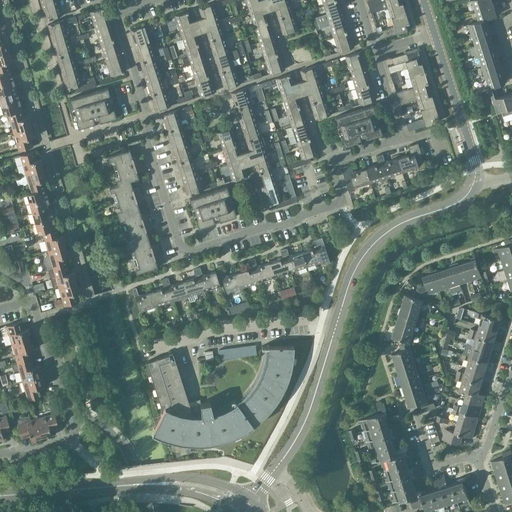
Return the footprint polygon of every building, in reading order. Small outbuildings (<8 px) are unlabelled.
[(61,16),(56,0),(53,0),(42,4),(46,20),(61,16)] [(245,0),(249,10),(263,5),(268,4),(266,0),(245,0)] [(293,14),(288,0),(280,0),(268,4),(270,11),(275,9),(278,18),(293,14)] [(335,0),(323,4),(328,20),(343,15),(337,0),(335,0)] [(401,0),(390,0),(381,3),(383,9),(388,8),(391,18),(405,13),(401,0)] [(472,2),(474,11),(493,5),(491,0),(472,0),(468,1),(469,3),(472,2)] [(383,9),(381,3),(369,7),(370,13),(383,9)] [(199,26),(203,25),(204,24),(219,20),(213,4),(199,8),(202,18),(197,19),(199,26)] [(254,26),(269,21),(266,12),(270,11),(268,4),(263,5),(249,10),(254,26)] [(478,22),(484,20),(496,16),(493,5),(474,11),(472,12),(472,14),(475,13),(478,21),(478,22)] [(90,12),(95,28),(110,23),(105,7),(90,12)] [(180,32),(195,27),(199,26),(197,19),(192,21),(189,11),(175,16),(180,32)] [(394,27),(389,29),(391,35),(410,29),(405,13),(391,18),(394,27)] [(283,35),(298,30),(293,14),(278,18),(283,35)] [(333,36),(348,31),(343,15),(328,20),(333,36)] [(48,25),(53,41),(67,37),(62,20),(48,25)] [(204,24),(203,25),(199,26),(201,33),(206,31),(209,40),(224,36),(219,20),(204,24)] [(468,35),(468,36),(494,28),(493,23),(486,25),(484,20),(478,22),(478,21),(468,25),(471,34),(468,35)] [(254,26),(259,42),(274,37),(269,21),(254,26)] [(100,44),(115,39),(110,23),(95,28),(100,44)] [(150,42),(145,25),(130,30),(135,46),(150,42)] [(180,32),(185,48),(200,43),(197,34),(201,33),(199,26),(195,27),(180,32)] [(489,35),(496,33),(494,28),(468,36),(469,38),(472,37),(474,46),(491,41),(489,35)] [(391,35),(389,29),(377,32),(379,39),(381,39),(391,35)] [(348,31),(333,36),(338,52),(353,47),(348,31)] [(0,53),(9,51),(7,46),(9,45),(7,40),(2,42),(0,35),(0,53)] [(224,36),(209,40),(214,56),(229,52),(224,36)] [(67,37),(53,41),(57,57),(72,53),(67,37)] [(259,42),(264,58),(279,53),(274,37),(259,42)] [(106,60),(120,55),(115,39),(100,44),(106,60)] [(475,57),(501,49),(499,44),(493,46),(491,41),(474,46),(477,55),(474,56),(475,57)] [(140,62),(155,58),(150,42),(135,46),(140,62)] [(184,66),(190,64),(205,59),(200,43),(185,48),(188,57),(182,59),(184,66)] [(478,58),(481,67),(498,62),(496,56),(503,54),(501,49),(475,57),(476,59),(478,58)] [(410,78),(424,73),(417,50),(391,59),(393,65),(387,67),(390,74),(395,72),(407,68),(410,78)] [(0,73),(10,70),(8,62),(13,60),(12,56),(10,56),(9,51),(0,53),(0,73)] [(219,72),(234,68),(229,52),(214,56),(219,72)] [(350,73),(365,68),(360,52),(345,56),(350,73)] [(57,57),(62,73),(76,69),(72,53),(57,57)] [(269,74),(284,70),(279,53),(264,58),(269,74)] [(125,72),(120,55),(106,60),(111,76),(125,72)] [(160,74),(155,58),(140,62),(145,78),(160,74)] [(195,80),(210,75),(205,59),(190,64),(195,80)] [(482,78),(508,70),(506,65),(499,67),(498,62),(481,67),(484,76),(481,76),(482,78)] [(301,88),(304,87),(320,82),(315,66),(300,71),(303,80),(298,82),(301,88)] [(234,68),(219,72),(225,89),(239,84),(234,68)] [(355,89),(370,84),(365,68),(350,73),(355,89)] [(67,89),(73,88),(77,86),(80,85),(81,85),(76,69),(62,73),(67,89)] [(175,69),(169,71),(172,80),(178,78),(177,76),(175,69)] [(0,83),(13,80),(10,70),(0,73),(0,83)] [(503,77),(509,75),(508,70),(482,78),(482,80),(485,79),(490,93),(495,91),(493,86),(504,83),(503,77)] [(395,72),(390,74),(393,83),(397,82),(398,81),(395,72)] [(410,78),(413,88),(396,93),(398,99),(429,89),(424,73),(410,78)] [(160,74),(145,78),(150,94),(165,90),(160,74)] [(276,78),(281,95),(301,88),(298,82),(294,83),(291,74),(276,78)] [(210,75),(195,80),(201,96),(215,92),(210,75)] [(0,94),(16,90),(13,80),(0,83),(0,94)] [(270,80),(262,83),(264,89),(272,86),(270,80)] [(303,95),(307,94),(310,103),(325,98),(320,82),(304,87),(301,88),(303,95)] [(361,105),(375,100),(370,84),(355,89),(361,105)] [(116,117),(114,111),(115,111),(110,94),(109,94),(107,88),(89,93),(88,93),(88,94),(69,99),(71,105),(70,106),(75,122),(76,122),(78,128),(94,124),(95,125),(100,123),(100,122),(116,117)] [(246,88),(231,93),(236,109),(251,104),(246,88)] [(301,106),(298,97),(303,95),(301,88),(281,95),(286,111),(301,106)] [(429,89),(398,99),(400,105),(417,100),(420,109),(434,105),(429,89)] [(0,104),(0,105),(19,100),(16,90),(0,94),(0,104)] [(155,111),(170,106),(165,90),(150,94),(155,111)] [(511,113),(511,114),(511,108),(507,94),(497,98),(492,99),(493,104),(498,103),(502,116),(511,113)] [(316,119),(330,114),(325,98),(310,103),(316,119)] [(22,109),(19,100),(0,105),(3,115),(7,114),(22,109)] [(256,120),(251,104),(236,109),(241,125),(256,120)] [(360,141),(361,142),(366,141),(366,139),(382,134),(380,128),(381,128),(376,111),(375,112),(373,105),(354,111),(353,111),(335,117),(337,124),(336,124),(341,140),(342,140),(344,146),(360,141)] [(408,131),(439,121),(434,105),(420,109),(423,119),(406,124),(408,131)] [(291,127),(306,122),(301,106),(286,111),(291,127)] [(31,127),(29,122),(31,121),(30,116),(24,118),(22,109),(7,114),(12,132),(31,127)] [(177,110),(162,115),(167,131),(182,126),(177,110)] [(261,136),(256,120),(241,125),(247,141),(261,136)] [(297,143),(311,138),(306,122),(291,127),(297,143)] [(187,142),(182,126),(167,131),(172,147),(187,142)] [(32,132),(31,127),(12,132),(18,151),(32,147),(30,138),(36,136),(34,131),(32,132)] [(222,149),(237,144),(232,128),(217,133),(222,149)] [(247,141),(250,150),(245,152),(247,159),(252,157),(266,152),(261,136),(247,141)] [(306,158),(309,156),(316,154),(311,138),(297,143),(302,159),(306,158)] [(192,158),(187,142),(172,147),(177,163),(192,158)] [(408,146),(410,154),(397,158),(402,172),(418,167),(418,169),(425,167),(417,143),(408,146)] [(228,165),(242,160),(247,159),(245,152),(240,153),(237,144),(222,149),(228,165)] [(108,156),(111,164),(115,163),(119,175),(115,177),(117,185),(130,181),(138,178),(136,170),(142,169),(138,155),(132,157),(129,149),(108,156)] [(25,174),(43,169),(42,164),(43,163),(42,158),(36,160),(34,151),(19,156),(25,174)] [(266,152),(252,157),(247,159),(249,165),(254,164),(257,173),(271,168),(266,152)] [(386,177),(402,172),(397,158),(385,162),(382,154),(379,155),(386,177)] [(370,183),(386,177),(379,155),(376,156),(378,164),(365,168),(370,183)] [(177,163),(183,179),(197,174),(192,158),(177,163)] [(247,159),(242,160),(228,165),(233,181),(247,176),(244,167),(249,165),(247,159)] [(355,190),(354,188),(370,183),(365,168),(353,172),(350,164),(340,167),(348,192),(355,190)] [(276,184),(271,168),(257,173),(262,189),(276,184)] [(25,174),(30,193),(45,189),(42,180),(48,179),(46,174),(45,174),(43,169),(25,174)] [(188,195),(202,191),(197,174),(183,179),(188,195)] [(118,216),(139,209),(137,202),(142,200),(138,187),(132,188),(130,181),(117,185),(109,187),(111,196),(116,194),(119,207),(115,208),(118,216)] [(262,189),(267,205),(274,203),(278,202),(281,201),(276,184),(262,189)] [(236,216),(236,214),(234,210),(235,209),(230,193),(229,193),(227,187),(208,193),(207,193),(208,193),(189,199),(191,205),(190,206),(195,222),(196,222),(198,228),(215,223),(215,224),(220,222),(220,221),(236,216)] [(29,204),(48,198),(45,189),(30,193),(26,194),(29,204)] [(29,204),(32,213),(50,208),(48,198),(29,204)] [(11,220),(16,218),(13,207),(7,208),(11,220)] [(5,221),(11,220),(7,208),(1,210),(5,221)] [(32,213),(35,223),(53,218),(50,208),(32,213)] [(125,223),(127,229),(129,235),(124,236),(127,245),(148,238),(146,230),(151,228),(147,215),(141,217),(139,209),(118,216),(121,224),(125,223)] [(11,220),(14,231),(20,230),(16,218),(11,220)] [(38,233),(42,232),(56,227),(53,218),(35,223),(38,233)] [(8,233),(14,231),(11,220),(5,221),(8,233)] [(326,222),(320,224),(322,232),(329,230),(326,222)] [(42,232),(47,250),(65,245),(64,240),(66,239),(64,234),(59,236),(56,227),(42,232)] [(312,240),(314,248),(302,252),(306,267),(322,262),(323,264),(329,262),(322,237),(312,240)] [(148,238),(127,245),(130,253),(134,251),(138,264),(134,265),(136,273),(157,267),(155,259),(161,257),(156,244),(150,246),(148,238)] [(498,248),(501,259),(511,255),(511,238),(510,239),(511,244),(498,248)] [(65,245),(47,250),(48,255),(47,255),(47,256),(46,256),(45,257),(44,258),(44,259),(43,260),(43,261),(43,262),(43,263),(46,271),(52,269),(67,265),(65,256),(70,255),(69,250),(67,250),(65,245)] [(290,272),(306,267),(302,252),(289,256),(286,249),(283,250),(290,272)] [(290,272),(283,250),(280,251),(282,258),(270,263),(274,277),(290,272)] [(505,269),(511,266),(511,255),(501,259),(505,269)] [(21,259),(14,260),(17,272),(24,271),(21,259)] [(258,282),(274,277),(270,263),(257,267),(254,259),(251,260),(258,282)] [(482,277),(476,259),(465,263),(471,280),(482,277)] [(258,282),(251,260),(248,261),(250,269),(238,273),(242,287),(258,282)] [(461,284),(471,280),(465,263),(455,266),(461,284)] [(58,287),(76,282),(75,277),(76,276),(75,271),(69,273),(67,265),(52,269),(58,287)] [(450,287),(461,284),(455,266),(444,269),(450,287)] [(200,268),(196,269),(204,291),(220,286),(215,271),(202,275),(200,268)] [(188,296),(204,291),(196,269),(193,270),(196,278),(183,282),(188,296)] [(238,273),(225,277),(222,269),(219,270),(227,296),(229,295),(228,292),(242,287),(238,273)] [(444,269),(434,273),(440,290),(450,287),(444,269)] [(426,295),(440,290),(434,273),(423,276),(426,285),(417,288),(425,296),(426,295)] [(172,301),(188,296),(183,282),(170,286),(168,278),(165,279),(172,301)] [(156,306),(172,301),(165,279),(161,280),(164,288),(151,292),(156,306)] [(79,287),(78,287),(76,282),(58,287),(63,306),(78,302),(75,293),(81,291),(79,287)] [(43,283),(33,286),(35,293),(45,290),(43,283)] [(156,306),(151,292),(138,296),(136,288),(132,289),(141,315),(143,314),(142,311),(156,306)] [(406,294),(402,305),(420,310),(423,300),(424,300),(425,296),(417,288),(415,296),(406,294)] [(286,289),(279,291),(282,299),(289,297),(286,289)] [(247,301),(229,306),(231,314),(249,308),(247,301)] [(418,316),(420,310),(402,305),(399,315),(424,323),(425,318),(418,316)] [(475,317),(482,319),(480,325),(498,330),(501,319),(493,317),(491,316),(476,312),(475,317)] [(423,327),(424,323),(399,315),(396,326),(414,331),(416,325),(423,327)] [(11,345),(30,339),(28,334),(30,334),(28,329),(23,330),(20,322),(6,326),(11,345)] [(494,341),(498,330),(480,325),(478,331),(471,329),(470,333),(494,341)] [(402,339),(400,345),(409,345),(414,331),(396,326),(393,337),(402,339)] [(449,329),(446,338),(451,339),(454,340),(456,331),(449,329)] [(475,340),(473,346),(491,351),(494,341),(470,333),(468,338),(475,340)] [(31,345),(30,339),(11,345),(16,363),(31,359),(29,351),(34,349),(33,344),(31,345)] [(248,351),(248,356),(256,355),(256,350),(255,345),(247,346),(248,351)] [(414,359),(409,345),(400,345),(402,351),(392,353),(396,364),(414,359)] [(255,385),(253,388),(251,390),(249,393),(247,395),(245,397),(243,399),(240,401),(238,403),(235,405),(232,406),(230,408),(227,409),(224,410),(221,412),(218,412),(215,413),(212,414),(210,402),(189,405),(172,353),(146,362),(162,412),(150,433),(155,435),(160,437),(166,439),(169,440),(171,441),(176,455),(202,447),(201,444),(211,442),(218,441),(226,439),(233,436),(240,433),(246,430),(253,425),(259,421),(265,415),(270,410),(274,404),(279,397),(283,391),(286,384),(288,377),(291,370),(292,362),(293,355),(293,346),(290,346),(290,347),(261,346),(261,347),(266,347),(266,351),(266,354),(265,358),(265,361),(264,365),(263,369),(262,372),(260,375),(259,377),(258,379),(257,382),(255,385)] [(488,362),(491,351),(473,346),(471,352),(464,350),(463,354),(488,362)] [(233,353),(234,358),(242,357),(241,352),(241,347),(233,348),(233,353)] [(219,355),(220,360),(228,359),(227,354),(226,349),(218,350),(219,355)] [(212,351),(204,352),(205,357),(205,362),(213,361),(213,356),(212,351)] [(467,367),(485,372),(488,362),(463,354),(462,359),(469,361),(467,367)] [(12,364),(13,371),(18,369),(22,381),(40,376),(39,371),(41,370),(39,366),(33,367),(31,359),(16,363),(12,364)] [(396,364),(399,375),(424,367),(423,362),(416,365),(414,359),(396,364)] [(425,371),(424,367),(399,375),(403,385),(420,380),(419,374),(425,371)] [(457,375),(481,383),(485,372),(467,367),(465,373),(458,371),(457,375)] [(478,393),(481,383),(457,375),(455,380),(462,382),(460,388),(478,393)] [(44,381),(42,381),(40,376),(22,381),(27,400),(42,396),(39,387),(45,386),(44,381)] [(422,386),(420,380),(403,385),(406,396),(431,388),(431,387),(429,383),(422,386)] [(431,388),(406,396),(409,406),(421,403),(424,412),(436,408),(434,402),(428,404),(425,394),(432,392),(431,388)] [(478,393),(460,388),(459,392),(466,395),(464,401),(482,406),(485,395),(478,393)] [(454,409),(479,417),(482,406),(464,401),(462,407),(455,404),(454,409)] [(16,404),(9,406),(11,413),(18,411),(16,404)] [(479,417),(454,409),(452,413),(459,415),(457,422),(475,427),(479,417)] [(358,421),(359,424),(362,423),(364,431),(388,423),(384,412),(379,414),(377,415),(358,421)] [(54,413),(35,419),(41,437),(46,436),(47,437),(51,436),(50,430),(58,428),(54,413)] [(5,416),(4,414),(0,415),(0,439),(3,439),(2,433),(10,430),(6,416),(5,416)] [(29,415),(15,419),(21,439),(30,436),(31,442),(36,440),(36,439),(41,437),(35,419),(31,420),(29,415)] [(457,422),(454,432),(445,429),(442,440),(459,445),(463,435),(472,438),(475,427),(457,422)] [(391,434),(389,428),(388,423),(364,431),(366,438),(364,439),(365,442),(391,434)] [(394,444),(393,439),(391,434),(365,442),(366,445),(368,444),(371,452),(394,444)] [(398,454),(396,449),(394,444),(371,452),(373,459),(371,460),(372,463),(379,461),(398,455),(398,454)] [(492,461),(495,472),(511,466),(511,463),(510,456),(511,455),(511,453),(511,450),(502,453),(504,458),(492,461)] [(408,463),(405,452),(398,454),(398,455),(379,461),(380,464),(382,463),(384,471),(408,463)] [(411,473),(410,468),(408,463),(384,471),(387,478),(384,479),(385,482),(411,473)] [(511,466),(495,472),(498,483),(511,478),(511,466)] [(415,484),(413,479),(411,473),(385,482),(386,485),(389,484),(391,492),(415,484)] [(502,493),(511,489),(511,478),(498,483),(502,493)] [(460,507),(467,505),(468,507),(472,506),(466,487),(465,485),(463,480),(452,483),(460,507)] [(452,483),(448,485),(442,487),(449,511),(453,511),(453,509),(460,507),(452,483)] [(411,497),(418,495),(418,494),(415,484),(391,492),(394,499),(391,500),(392,503),(408,498),(411,497)] [(449,511),(442,487),(436,489),(431,490),(438,511),(444,511),(446,511),(449,511)] [(511,489),(502,493),(505,504),(511,501),(511,489)] [(438,511),(431,490),(421,494),(422,498),(423,501),(426,511),(438,511)]
